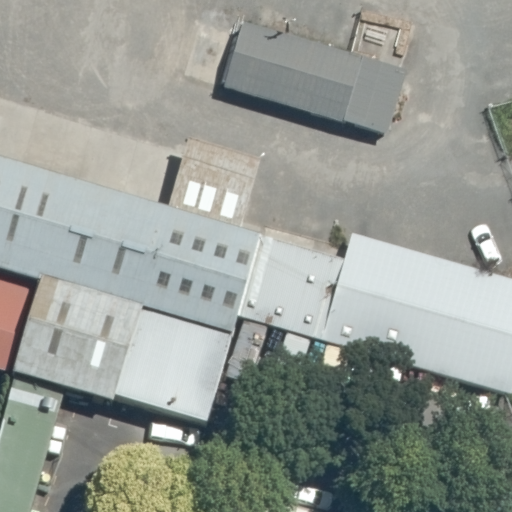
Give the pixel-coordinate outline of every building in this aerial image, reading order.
[(246,28),(227,93),(389,140),(408,75),(246,28)] [(0,275),(44,288),(17,379),(117,410),(119,404),(211,432),(243,322),(511,399),(511,283),(355,239),(348,265),(245,236),(265,167),(192,145),(176,199),(133,186),(128,202),(0,164),(0,275)] [(0,373),(9,376),(34,296),(0,286),(0,373)] [(16,387),(0,444),(0,511),(34,511),(65,402),(16,387)] [(511,511),(511,499),(497,511),(511,511)]
